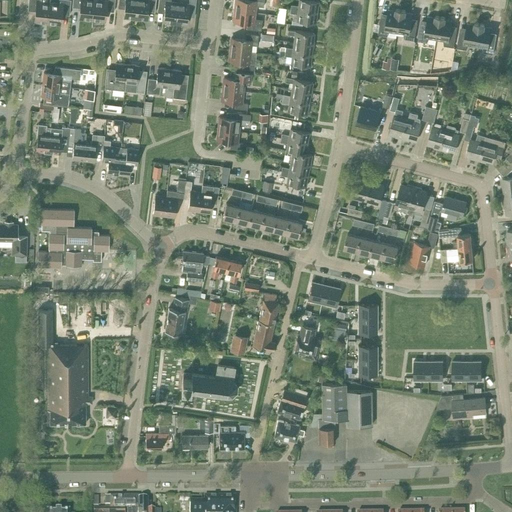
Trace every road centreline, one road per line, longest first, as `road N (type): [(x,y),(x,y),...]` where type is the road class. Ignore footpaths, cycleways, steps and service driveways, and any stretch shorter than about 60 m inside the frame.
road 1 (residential): [(492,285),(482,184),(339,145)]
road 2 (residential): [(478,491),(456,504),(248,506)]
road 3 (residential): [(251,475),(301,256)]
road 4 (tertiary): [(251,475),(473,469)]
road 5 (residential): [(160,249),(129,458)]
road 6 (residential): [(492,285),(414,285),(312,260)]
road 7 (residential): [(511,465),(492,285)]
road 8 (residential): [(36,51),(115,36),(204,45)]
road 9 (residential): [(160,249),(92,188),(20,170)]
road 10 (residential): [(301,256),(205,232),(187,232),(160,249)]
road 11 (residential): [(339,145),(358,0)]
road 12 (tertiary): [(126,477),(251,475)]
road 13 (residential): [(20,170),(26,65),(36,51)]
road 14 (residential): [(213,155),(196,146),(204,45)]
